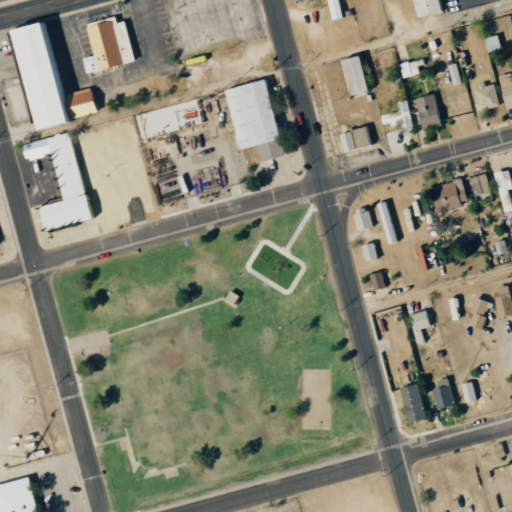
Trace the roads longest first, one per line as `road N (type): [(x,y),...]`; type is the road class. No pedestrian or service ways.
road 1 (residential): [(0,275),(511,132)]
road 2 (residential): [(413,511),(276,0)]
road 3 (residential): [(102,511),(0,133)]
road 4 (residential): [(188,511),(511,425)]
